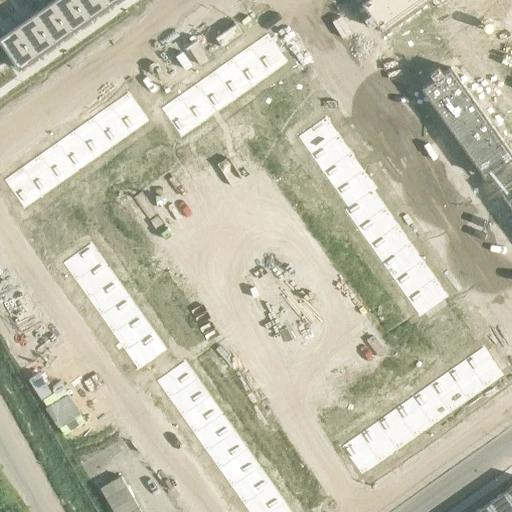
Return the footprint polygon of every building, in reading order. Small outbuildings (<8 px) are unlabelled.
[(77,0),(53,0),(52,1),(73,31),(91,19),(77,0)] [(103,0),(77,0),(91,19),(108,6),(103,0)] [(387,0),(364,0),(361,2),(383,32),(401,19),(387,0)] [(413,0),(387,0),(401,19),(419,7),(413,0)] [(503,0),(501,0),(496,4),(502,13),(509,8),(503,0)] [(52,1),(34,14),(55,44),(73,31),(52,1)] [(496,4),(489,9),(496,18),(502,13),(496,4)] [(34,14),(16,26),(38,56),(55,44),(34,14)] [(467,24),(461,29),(467,38),(474,33),(467,24)] [(16,26),(0,37),(0,42),(19,69),(38,56),(16,26)] [(461,29),(454,33),(460,43),(467,38),(461,29)] [(267,32),(249,45),(270,75),(288,62),(267,32)] [(511,49),(508,44),(499,51),(504,57),(511,51),(511,49)] [(249,45),(231,58),(252,88),(270,75),(249,45)] [(432,49),(425,54),(432,63),(439,58),(432,49)] [(425,54),(418,58),(425,68),(432,63),(425,54)] [(231,58),(213,70),(235,100),(252,88),(231,58)] [(451,66),(421,88),(434,106),(464,85),(451,66)] [(213,70),(196,82),(217,112),(235,100),(213,70)] [(196,82),(178,95),(199,125),(217,112),(196,82)] [(464,85),(434,106),(447,124),(477,103),(464,85)] [(128,91),(109,104),(130,134),(149,121),(128,91)] [(178,95),(160,108),(181,138),(199,125),(178,95)] [(477,103),(447,124),(459,141),(489,120),(477,103)] [(109,104),(92,117),(113,147),(130,134),(109,104)] [(302,106),(295,111),(302,120),(309,115),(302,106)] [(295,111),(289,115),(295,125),(302,120),(295,111)] [(327,116),(297,137),(310,155),(340,134),(327,116)] [(92,117),(74,129),(95,159),(113,147),(92,117)] [(489,120),(459,141),(472,159),(502,138),(489,120)] [(74,129),(56,141),(77,171),(95,159),(74,129)] [(267,131),(260,136),(267,145),(274,140),(267,131)] [(340,134),(310,155),(322,173),(352,152),(340,134)] [(260,136),(253,140),(260,150),(267,145),(260,136)] [(511,152),(502,138),(472,159),(485,178),(511,158),(511,152)] [(56,141),(39,154),(60,184),(77,171),(56,141)] [(352,152),(322,173),(335,191),(365,169),(352,152)] [(39,154),(21,166),(42,196),(60,184),(39,154)] [(231,156),(225,161),(231,170),(238,165),(231,156)] [(225,161),(218,165),(224,175),(231,170),(225,161)] [(21,166),(2,179),(24,209),(42,196),(21,166)] [(165,168),(158,173),(165,183),(172,178),(165,168)] [(365,169),(335,191),(346,207),(347,208),(374,189),(375,191),(378,188),(365,169)] [(269,174),(260,180),(265,187),(274,180),(269,174)] [(274,180),(265,187),(269,194),(279,187),(274,180)] [(147,181),(140,186),(147,195),(154,190),(147,181)] [(511,181),(499,191),(511,209),(511,181)] [(140,186),(134,191),(140,200),(147,195),(140,186)] [(346,207),(343,209),(356,228),(386,207),(375,191),(374,189),(347,208),(346,207)] [(112,206),(105,211),(112,220),(118,215),(112,206)] [(386,207),(356,228),(369,246),(399,225),(386,207)] [(294,209),(285,216),(289,222),(299,216),(294,209)] [(105,211),(98,215),(105,225),(112,220),(105,211)] [(299,216),(289,222),(294,229),(304,222),(299,216)] [(144,222),(135,229),(140,235),(149,229),(144,222)] [(399,225),(369,246),(381,264),(411,242),(399,225)] [(149,229),(140,235),(145,242),(154,235),(149,229)] [(76,231),(70,236),(76,245),(83,240),(76,231)] [(70,236),(63,240),(70,250),(76,245),(70,236)] [(91,242),(61,263),(74,282),(104,260),(91,242)] [(411,242),(381,264),(394,281),(424,260),(411,242)] [(319,244),(310,251),(314,258),(324,251),(319,244)] [(324,251),(314,258),(319,264),(329,258),(324,251)] [(169,257),(160,264),(165,271),(174,264),(169,257)] [(104,260),(74,282),(87,299),(117,278),(104,260)] [(424,260),(394,281),(406,299),(436,278),(424,260)] [(174,264),(165,271),(169,277),(179,271),(174,264)] [(117,278),(87,299),(99,317),(129,296),(117,278)] [(436,278),(406,299),(419,317),(449,296),(436,278)] [(344,280),(334,286),(339,293),(349,286),(344,280)] [(349,286),(339,293),(344,300),(353,293),(349,286)] [(194,293),(185,299),(190,306),(199,299),(194,293)] [(129,296),(99,317),(112,334),(142,313),(129,296)] [(199,299),(190,306),(194,313),(204,306),(199,299)] [(142,313),(112,334),(124,352),(154,331),(142,313)] [(443,313),(436,318),(443,327),(450,323),(443,313)] [(369,315),(359,322),(364,328),(374,322),(369,315)] [(436,318),(429,323),(436,332),(443,327),(436,318)] [(374,322),(364,328),(369,335),(378,328),(374,322)] [(154,331),(124,352),(137,371),(167,350),(154,331)] [(408,338),(401,343),(408,352),(414,348),(408,338)] [(401,343),(394,348),(401,357),(408,352),(401,343)] [(487,343),(468,356),(490,386),(508,373),(487,343)] [(231,345),(222,352),(226,358),(236,352),(231,345)] [(236,352),(226,358),(231,365),(241,358),(236,352)] [(468,356),(451,368),(472,398),(490,386),(468,356)] [(185,360),(155,381),(168,400),(198,379),(185,360)] [(372,363),(366,368),(372,377),(379,373),(372,363)] [(366,368),(359,373),(365,382),(372,377),(366,368)] [(451,368),(433,381),(454,411),(472,398),(451,368)] [(198,379),(168,400),(180,417),(210,396),(198,379)] [(256,380),(247,387),(251,394),(261,387),(256,380)] [(433,381),(416,393),(437,423),(454,411),(433,381)] [(261,387),(251,394),(256,400),(265,394),(261,387)] [(337,388),(330,393),(337,402),(344,397),(337,388)] [(330,393),(324,398),(330,407),(337,402),(330,393)] [(416,393),(398,405),(419,435),(437,423),(416,393)] [(210,396),(180,417),(193,435),(223,414),(210,396)] [(398,405),(380,418),(401,448),(419,435),(398,405)] [(223,414),(193,435),(205,453),(235,432),(223,414)] [(281,416),(271,422),(276,429),(286,422),(281,416)] [(380,418),(363,430),(384,460),(401,448),(380,418)] [(286,422),(276,429),(281,436),(290,429),(286,422)] [(363,430),(344,443),(365,473),(384,460),(363,430)] [(235,432),(205,453),(217,470),(247,449),(235,432)] [(247,449),(217,470),(230,488),(260,467),(247,449)] [(306,451),(296,458),(301,464),(310,458),(306,451)] [(310,458),(301,464),(306,471),(315,464),(310,458)] [(260,467),(230,488),(242,506),(272,485),(260,467)] [(323,475),(314,482),(319,489),(328,482),(323,475)] [(272,485),(242,506),(246,511),(270,511),(285,502),(272,485)] [(511,511),(511,499),(505,491),(488,503),(495,511),(511,511)] [(291,511),(285,502),(270,511),(291,511)] [(495,511),(488,503),(474,511),(495,511)]
